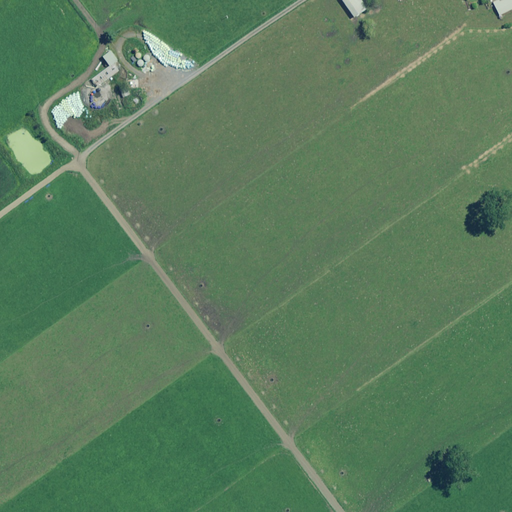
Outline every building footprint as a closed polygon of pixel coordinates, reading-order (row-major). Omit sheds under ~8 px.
[(364,0),(341,0),(354,18),(368,8),(363,1),(364,0)] [(499,0),(494,3),(499,15),(502,14),(511,9),(511,0),(502,0),(500,1),(499,0)] [(106,51),(107,53),(102,56),(109,67),(92,79),(97,86),(120,71),(119,69),(123,66),(112,50),(111,48),(106,51)] [(140,50),(134,54),(138,60),(144,57),(140,50)] [(131,94),(127,86),(119,90),(124,99),(131,94)]
